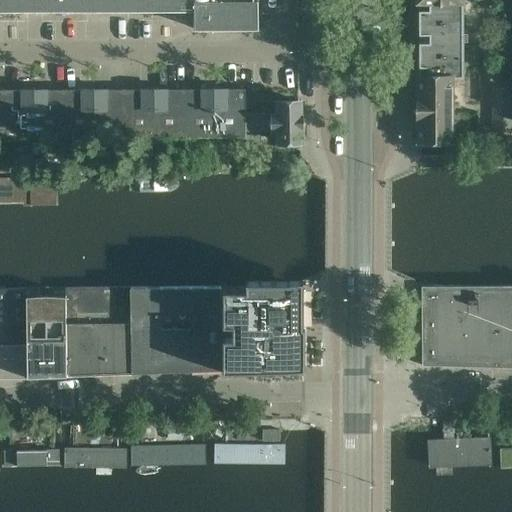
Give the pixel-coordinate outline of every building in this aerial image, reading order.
[(0,0),(0,11),(22,12),(21,0),(0,0)] [(65,11),(64,0),(21,0),(22,12),(65,11)] [(108,11),(107,0),(64,0),(65,11),(108,11)] [(151,11),(150,0),(107,0),(108,11),(151,11)] [(194,11),(193,0),(150,0),(151,11),(194,11)] [(253,24),(252,0),(193,0),(194,11),(194,29),(209,29),(209,24),(253,24)] [(463,77),(463,1),(418,1),(419,78),(450,78),(463,77)] [(451,140),(450,78),(419,78),(419,99),(418,99),(418,118),(419,118),(419,140),(451,140)] [(511,130),(511,88),(492,89),(493,130),(511,130)] [(64,138),(64,89),(34,90),(34,138),(64,138)] [(94,137),(94,89),(64,89),(64,138),(94,137)] [(124,137),(124,89),(94,89),(94,137),(124,137)] [(154,137),(154,89),(124,89),(124,137),(154,137)] [(185,137),(184,89),(154,89),(154,137),(185,137)] [(215,137),(214,89),(184,89),(185,137),(215,137)] [(245,115),(245,102),(245,89),(214,89),(215,137),(245,137),(245,115)] [(34,138),(34,90),(3,90),(4,138),(34,138)] [(300,127),(300,115),(300,101),(278,101),(278,114),(245,115),(245,137),(245,143),(261,143),(261,129),(278,129),(278,142),(300,141),(300,127)] [(60,179),(0,179),(0,206),(60,207),(60,179)] [(245,286),(222,286),(222,287),(222,312),(222,369),(230,369),(244,369),(263,368),(273,368),(302,367),(302,364),(302,293),(302,287),(302,286),(302,279),(302,278),(245,278),(245,286)] [(511,286),(421,287),(422,365),(511,367),(511,286)] [(131,373),(130,288),(66,287),(66,300),(67,375),(131,373)] [(161,372),(160,313),(221,312),(221,290),(221,287),(130,288),(131,373),(161,372)] [(67,375),(66,300),(38,300),(38,288),(26,288),(27,376),(67,375)] [(222,369),(221,312),(160,313),(161,372),(222,369)] [(428,438),(430,470),(495,467),(493,435),(428,438)] [(216,443),(216,465),(287,466),(287,444),(216,443)] [(133,445),(133,466),(208,465),(208,444),(133,445)] [(4,448),(4,463),(64,462),(63,447),(4,448)] [(65,447),(65,468),(128,468),(128,447),(65,447)] [(511,449),(502,450),(504,470),(511,469),(511,449)]
